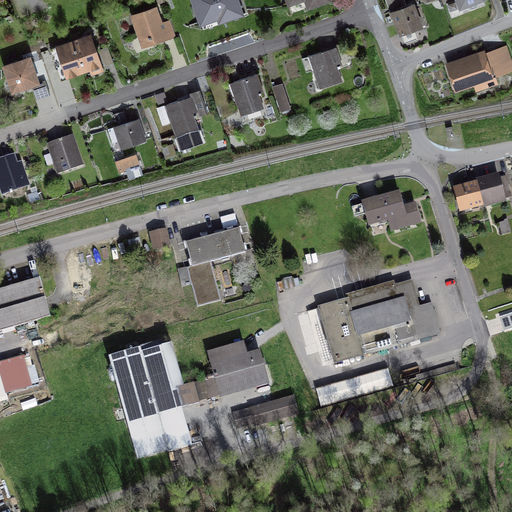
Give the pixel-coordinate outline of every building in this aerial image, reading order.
[(233,0),(228,0),(221,3),(224,11),(236,7),(233,0)] [(330,0),(283,0),(287,8),(303,3),(306,12),(332,4),(330,0)] [(408,0),(406,1),(391,6),(399,29),(422,21),(413,0),(408,0)] [(455,0),(459,9),(480,0),(455,0)] [(156,9),(130,18),(141,50),(175,39),(169,21),(161,24),(156,9)] [(75,41),(87,73),(89,78),(102,73),(89,36),(75,41)] [(87,73),(75,41),(53,49),(65,81),(87,73)] [(485,81),(497,77),(495,73),(511,67),(511,65),(506,47),(451,66),(456,81),(482,73),(485,81)] [(335,48),(308,58),(319,90),(346,81),(335,48)] [(27,58),(0,67),(0,70),(8,96),(31,89),(35,101),(49,97),(45,84),(37,86),(27,58)] [(256,76),(229,85),(240,117),(267,108),(256,76)] [(284,85),(272,89),(281,115),(293,110),(284,85)] [(189,99),(165,107),(180,151),(203,143),(195,119),(206,115),(199,93),(188,96),(189,99)] [(139,120),(113,129),(120,151),(146,143),(139,120)] [(73,137),(47,146),(57,175),(83,166),(73,137)] [(18,155),(0,161),(0,191),(2,197),(29,187),(18,155)] [(132,158),(119,162),(121,170),(134,166),(132,158)] [(474,182),(450,188),(457,212),(504,200),(496,172),(473,179),(474,182)] [(397,195),(358,206),(364,229),(384,224),(388,235),(419,227),(412,199),(399,202),(397,195)] [(237,231),(187,245),(194,267),(188,269),(192,285),(199,308),(222,301),(211,265),(244,256),(237,231)] [(165,233),(149,237),(153,254),(170,249),(165,233)] [(192,285),(188,269),(177,272),(181,288),(192,285)] [(419,306),(412,280),(396,285),(395,281),(346,295),(347,298),(317,307),(333,363),(440,333),(431,302),(419,306)] [(36,282),(0,292),(0,333),(47,320),(36,282)] [(205,402),(200,382),(184,386),(173,342),(162,345),(161,339),(108,353),(136,460),(191,446),(181,408),(205,402)] [(200,382),(205,402),(221,398),(220,394),(267,382),(259,354),(245,357),(242,346),(206,355),(212,379),(200,382)] [(23,358),(0,365),(0,379),(6,398),(33,389),(23,358)] [(391,371),(318,393),(324,412),(397,391),(391,371)] [(297,398),(236,416),(242,439),(303,421),(297,398)]
